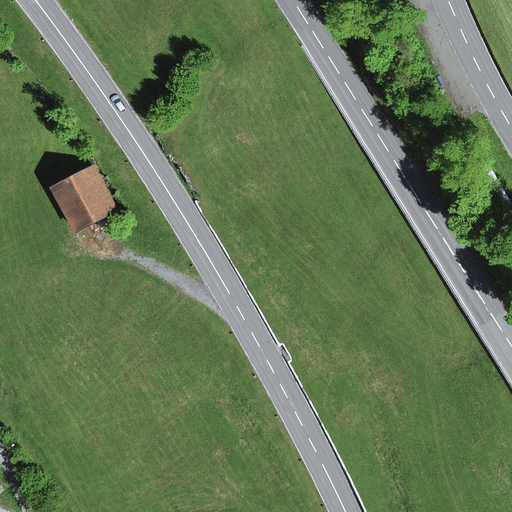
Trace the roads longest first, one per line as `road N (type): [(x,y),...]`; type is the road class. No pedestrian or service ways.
road 1 (primary): [(36,0),(238,313),(344,511)]
road 2 (primary): [(511,348),(292,0)]
road 3 (track): [(102,233),(238,313)]
road 4 (primary): [(447,0),(511,128)]
